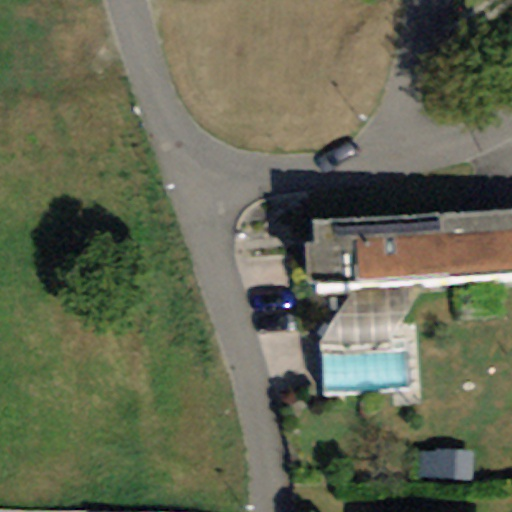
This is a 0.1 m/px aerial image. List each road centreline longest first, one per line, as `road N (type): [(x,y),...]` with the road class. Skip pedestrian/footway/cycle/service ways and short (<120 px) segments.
road 1 (unclassified): [(269,511),(255,387),(190,190)]
road 2 (unclassified): [(190,190),(124,0)]
road 3 (residential): [(190,190),(382,155)]
road 4 (residential): [(382,155),(420,0)]
road 5 (residential): [(382,155),(511,113)]
